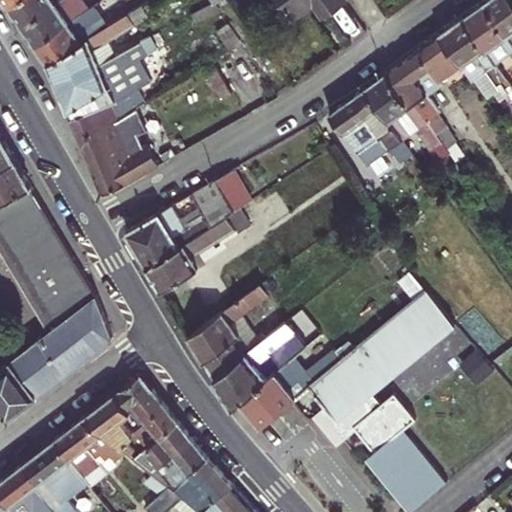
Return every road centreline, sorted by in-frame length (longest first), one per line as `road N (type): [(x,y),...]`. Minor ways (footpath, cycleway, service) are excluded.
road 1 (residential): [(445,0),(314,93),(94,222)]
road 2 (tertiary): [(158,331),(195,391),(297,511)]
road 3 (residential): [(0,452),(158,331)]
road 4 (tertiary): [(0,62),(94,222)]
road 5 (tertiary): [(94,222),(158,331)]
